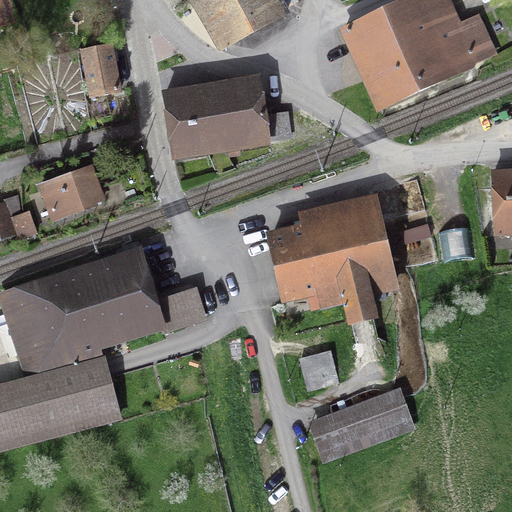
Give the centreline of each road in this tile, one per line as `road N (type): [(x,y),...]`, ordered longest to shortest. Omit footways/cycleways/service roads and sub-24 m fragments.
road 1 (residential): [(301,89),(189,58),(131,0)]
road 2 (residential): [(398,166),(301,89)]
